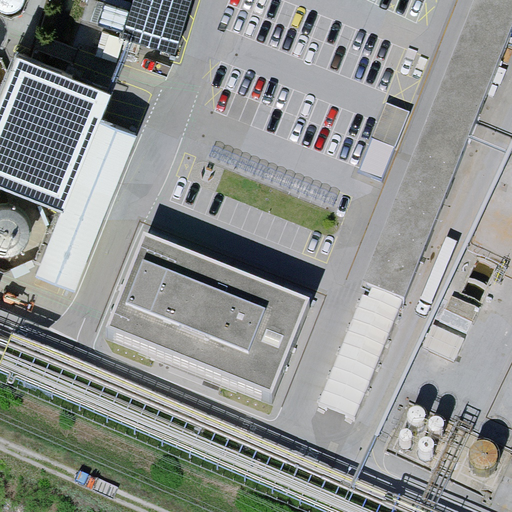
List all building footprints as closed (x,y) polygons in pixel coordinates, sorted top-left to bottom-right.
[(0,0),(0,10),(6,12),(17,9),(22,0),(0,0)] [(185,0),(124,0),(115,31),(170,48),(185,0)] [(511,30),(511,9),(488,0),(478,0),(361,293),(400,309),(511,30)] [(132,138),(95,123),(107,94),(13,58),(0,90),(0,187),(62,211),(37,274),(74,288),(132,138)] [(408,118),(384,109),(358,178),(381,187),(408,118)] [(0,249),(4,251),(18,246),(26,231),(21,215),(11,208),(0,208),(0,249)] [(303,310),(142,247),(104,343),(265,406),(303,310)] [(400,309),(361,293),(315,410),(353,425),(400,309)]
